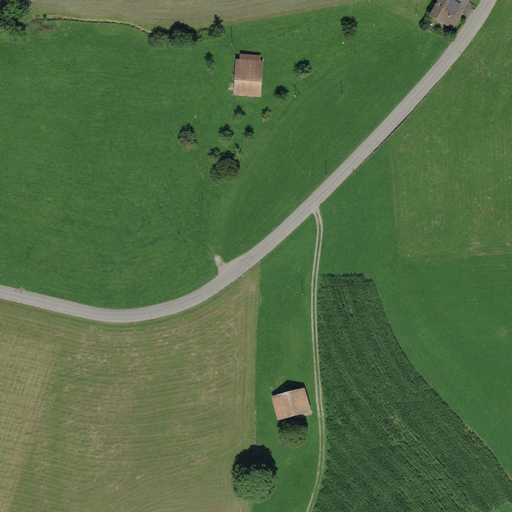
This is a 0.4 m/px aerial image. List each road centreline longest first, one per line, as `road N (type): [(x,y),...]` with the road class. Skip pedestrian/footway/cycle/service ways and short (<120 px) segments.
road 1 (residential): [(0,292),(122,318),(197,297),(232,274),(318,187),(442,59),(486,0)]
road 2 (track): [(310,511),(325,457),(314,292),(323,233),(318,187)]
